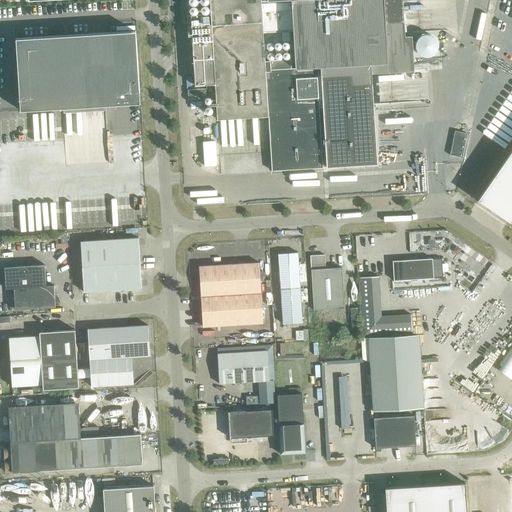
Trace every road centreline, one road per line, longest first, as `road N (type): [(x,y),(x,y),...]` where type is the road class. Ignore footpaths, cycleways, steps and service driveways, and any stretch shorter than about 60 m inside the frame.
road 1 (unknown): [(441,115),(367,140),(305,186),(254,192),(210,183),(184,161),(170,0)]
road 2 (unclassified): [(511,253),(444,211),(167,227)]
road 3 (unclassified): [(181,483),(477,465),(500,459),(511,445)]
road 4 (unclassified): [(181,483),(167,227)]
road 5 (unknown): [(453,432),(443,356),(423,310),(387,297),(377,281),(396,213)]
road 6 (unclassified): [(167,227),(154,0)]
road 7 (unknown): [(453,432),(314,436),(306,424),(302,353)]
road 8 (unknown): [(155,11),(10,23),(0,35)]
